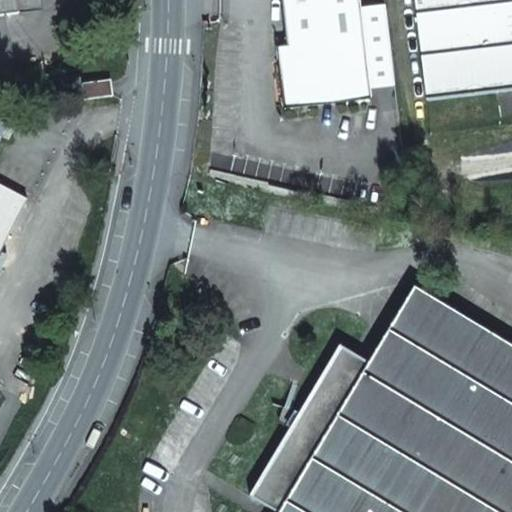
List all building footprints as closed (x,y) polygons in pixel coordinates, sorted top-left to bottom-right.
[(0,0),(0,15),(2,16),(20,13),(17,0),(0,0)] [(285,109),(371,98),(362,22),(371,21),(369,9),(361,10),(359,0),(282,0),(287,46),(276,47),(285,109)] [(511,0),(414,0),(427,101),(511,90),(511,0)] [(112,80),(85,84),(86,98),(113,94),(112,80)] [(0,251),(27,201),(0,186),(0,251)] [(511,511),(511,348),(413,288),(367,365),(339,349),(249,499),(268,511),(511,511)]
